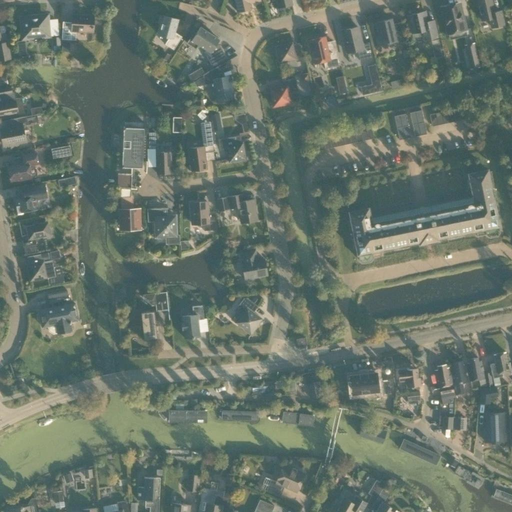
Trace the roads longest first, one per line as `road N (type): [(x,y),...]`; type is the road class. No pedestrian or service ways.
road 1 (tertiary): [(2,421),(100,387),(229,370)]
road 2 (residential): [(277,348),(287,277),(267,174)]
road 3 (residential): [(255,38),(402,0)]
road 4 (tertiary): [(279,366),(428,338)]
road 5 (residential): [(277,348),(132,357)]
road 6 (residential): [(267,174),(248,62),(255,38)]
road 7 (residential): [(0,355),(14,334),(15,311),(0,239)]
road 8 (residential): [(148,190),(267,174)]
